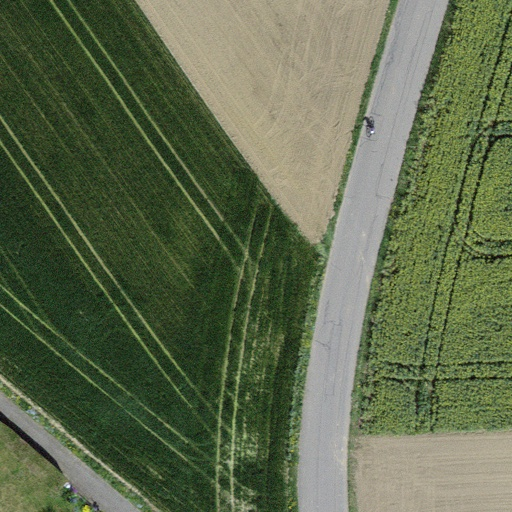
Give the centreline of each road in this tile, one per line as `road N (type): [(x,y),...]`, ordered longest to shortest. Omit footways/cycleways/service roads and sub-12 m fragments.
road 1 (residential): [(427,0),(343,285),(321,454),(326,511)]
road 2 (track): [(123,511),(0,412)]
